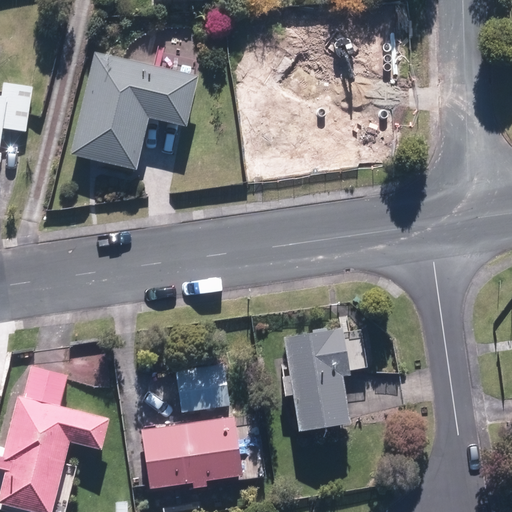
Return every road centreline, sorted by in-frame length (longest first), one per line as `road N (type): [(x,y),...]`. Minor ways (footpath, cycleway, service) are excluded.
road 1 (tertiary): [(0,286),(425,225)]
road 2 (residential): [(425,225),(460,434),(459,469),(444,511)]
road 3 (residential): [(468,219),(462,0)]
